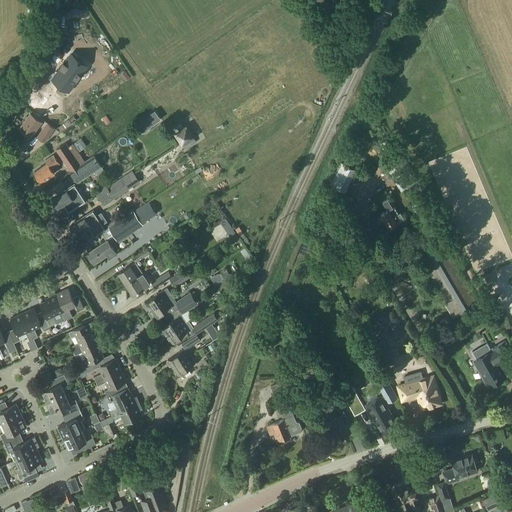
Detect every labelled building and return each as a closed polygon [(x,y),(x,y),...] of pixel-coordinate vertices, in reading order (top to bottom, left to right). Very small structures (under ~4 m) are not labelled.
[(60,68),(53,79),(60,84),(56,91),(63,96),(68,90),(69,90),(86,66),(80,61),(78,59),(77,60),(70,54),(65,62),(63,61),(59,67),(60,68)] [(123,67),(117,69),(119,78),(126,76),(123,67)] [(30,81),(19,98),(32,107),(44,90),(30,81)] [(154,111),(135,124),(142,133),(160,120),(154,111)] [(31,112),(19,128),(30,137),(41,123),(37,120),(38,118),(31,112)] [(47,124),(36,137),(44,143),(55,130),(47,124)] [(183,144),(186,148),(195,142),(193,138),(194,137),(186,124),(172,133),(181,146),(183,144)] [(387,136),(378,141),(390,161),(385,165),(401,192),(416,183),(400,155),(399,156),(387,136)] [(346,150),(351,153),(352,153),(355,145),(350,141),(346,150)] [(65,144),(56,150),(59,154),(74,144),(73,143),(67,147),(65,144)] [(70,171),(80,164),(85,161),(74,144),(59,154),(70,171)] [(346,150),(341,161),(355,168),(355,167),(346,162),(350,156),(351,153),(346,150)] [(46,163),(33,172),(40,182),(54,173),(51,169),(58,164),(53,155),(44,161),(46,163)] [(94,155),(80,164),(70,171),(78,182),(102,166),(94,155)] [(350,156),(346,162),(355,167),(357,168),(360,162),(350,156)] [(341,162),(328,190),(348,223),(355,219),(339,193),(337,194),(335,188),(336,187),(344,191),(355,169),(341,162)] [(98,190),(95,193),(96,196),(98,198),(100,200),(104,199),(110,195),(113,199),(138,182),(132,174),(107,190),(104,186),(98,190)] [(69,188),(51,199),(58,209),(72,200),(71,198),(78,193),(74,187),(70,190),(69,188)] [(381,215),(377,218),(380,223),(384,221),(390,229),(392,229),(397,227),(397,224),(404,220),(389,196),(381,201),(386,211),(380,214),(381,215)] [(413,199),(408,201),(413,213),(418,211),(413,199)] [(150,200),(109,228),(117,241),(141,226),(142,227),(160,215),(150,200)] [(83,217),(69,226),(76,236),(88,228),(93,237),(104,229),(93,212),(84,218),(83,217)] [(227,232),(232,228),(225,218),(220,222),(227,232)] [(420,223),(409,229),(411,233),(422,228),(420,223)] [(235,229),(239,236),(243,234),(238,227),(235,229)] [(236,235),(232,237),(237,245),(241,242),(236,235)] [(100,244),(87,253),(93,263),(105,255),(108,259),(116,254),(106,239),(100,244)] [(442,242),(418,256),(453,317),(477,303),(442,242)] [(142,252),(133,258),(135,262),(144,256),(142,252)] [(125,284),(142,273),(135,262),(118,273),(125,284)] [(184,269),(169,279),(173,285),(188,276),(184,269)] [(218,274),(221,279),(229,274),(225,269),(218,274)] [(168,271),(151,282),(154,288),(171,277),(168,271)] [(145,278),(142,273),(125,284),(133,295),(144,287),(140,281),(145,278)] [(487,274),(480,277),(485,289),(492,285),(487,274)] [(216,284),(220,289),(229,283),(225,278),(222,280),(216,284)] [(67,289),(56,294),(68,320),(72,318),(68,310),(75,307),(77,312),(83,309),(77,296),(72,299),(67,289)] [(143,304),(141,305),(145,311),(147,310),(148,311),(164,301),(171,296),(166,289),(159,293),(143,303),(143,304)] [(179,308),(194,299),(190,292),(179,300),(179,301),(176,303),(179,308)] [(49,309),(42,312),(49,326),(56,323),(53,317),(60,314),(63,322),(68,320),(56,294),(55,294),(54,293),(48,295),(49,297),(44,299),(49,309)] [(231,294),(225,299),(228,302),(234,296),(231,294)] [(168,308),(176,303),(171,296),(164,301),(148,311),(149,312),(147,314),(151,319),(153,318),(153,319),(169,308),(168,308)] [(197,303),(194,299),(179,308),(182,313),(197,303)] [(496,301),(491,303),(494,311),(499,309),(496,301)] [(33,308),(21,313),(33,338),(37,336),(34,329),(41,325),(33,308)] [(14,328),(8,331),(13,343),(20,340),(18,336),(25,333),(28,340),(33,338),(21,313),(10,318),(14,328)] [(185,322),(165,336),(170,344),(192,329),(195,334),(217,320),(213,313),(192,327),(188,320),(185,322)] [(160,329),(158,330),(162,336),(164,335),(165,336),(185,322),(180,315),(160,328),(160,329)] [(90,323),(68,333),(70,338),(75,336),(78,343),(70,347),(72,351),(98,340),(90,323)] [(0,330),(0,353),(1,353),(0,350),(0,343),(4,342),(6,346),(13,343),(8,331),(1,334),(0,330)] [(196,334),(181,344),(185,350),(200,340),(196,334)] [(98,340),(72,351),(74,356),(82,352),(85,359),(81,361),(84,367),(103,358),(101,352),(103,351),(98,340)] [(491,351),(476,359),(485,376),(482,377),(488,387),(505,377),(499,365),(502,363),(502,364),(511,358),(511,355),(504,341),(493,347),(494,350),(491,351)] [(166,361),(166,363),(168,367),(170,367),(171,366),(172,368),(187,357),(182,350),(167,360),(167,361),(166,361)] [(187,357),(172,368),(177,375),(182,372),(186,377),(191,374),(187,368),(192,365),(187,357)] [(103,358),(84,367),(91,363),(94,369),(97,367),(101,374),(93,377),(95,382),(121,370),(115,359),(105,363),(103,358)] [(54,371),(50,372),(53,379),(63,374),(62,370),(58,369),(54,371)] [(121,370),(95,382),(97,386),(105,382),(108,389),(104,391),(107,397),(118,391),(116,386),(126,381),(121,370)] [(318,371),(307,378),(314,388),(319,385),(316,381),(322,377),(318,371)] [(53,387),(41,392),(46,403),(65,395),(62,387),(68,384),(63,374),(53,379),(52,379),(50,380),(53,387)] [(385,399),(368,409),(382,433),(390,429),(392,430),(396,428),(395,426),(397,425),(384,403),(396,396),(385,377),(376,383),(385,399)] [(424,378),(397,386),(402,400),(414,397),(414,394),(418,393),(422,407),(426,406),(428,407),(430,407),(432,406),(434,405),(435,403),(440,402),(437,392),(438,392),(434,378),(424,381),(424,378)] [(284,419),(266,426),(270,435),(275,433),(278,441),(283,439),(285,440),(290,439),(290,436),(300,432),(299,431),(301,428),(299,423),(295,421),(279,382),(270,386),(284,419)] [(80,384),(72,386),(75,395),(83,392),(80,384)] [(320,386),(314,390),(321,400),(327,396),(320,386)] [(118,391),(107,397),(109,403),(113,401),(116,408),(109,411),(111,416),(139,403),(136,397),(134,398),(131,392),(121,397),(118,391)] [(355,416),(365,410),(355,392),(344,398),(355,416)] [(65,395),(46,403),(52,415),(64,410),(66,415),(79,409),(75,400),(69,402),(65,395)] [(343,400),(336,403),(342,416),(349,413),(343,400)] [(0,419),(2,424),(21,415),(16,404),(4,409),(1,403),(0,403),(0,419)] [(139,403),(111,416),(113,420),(120,416),(124,424),(142,415),(139,410),(142,409),(139,403)] [(69,421),(57,427),(62,438),(81,429),(77,422),(84,419),(79,409),(66,415),(69,421)] [(89,421),(99,416),(95,409),(85,413),(89,421)] [(5,432),(0,434),(0,435),(4,444),(17,438),(14,432),(26,426),(21,415),(2,424),(5,432)] [(323,436),(319,439),(323,448),(330,445),(328,442),(333,440),(333,441),(341,437),(342,439),(349,437),(340,416),(325,422),(328,428),(321,432),(323,436)] [(108,424),(102,426),(107,439),(113,436),(108,424)] [(95,444),(91,434),(84,437),(81,429),(62,438),(67,449),(79,444),(82,450),(95,444)] [(17,438),(4,444),(8,453),(14,451),(18,459),(37,450),(36,448),(38,446),(34,437),(20,444),(17,438)] [(172,453),(169,469),(182,471),(184,458),(184,454),(182,449),(176,448),(175,453),(172,453)] [(21,466),(15,469),(20,479),(37,471),(34,465),(42,461),(37,450),(18,459),(21,466)] [(454,468),(443,471),(447,484),(459,480),(457,476),(477,470),(475,465),(476,464),(475,459),(473,459),(472,454),(463,457),(463,459),(452,462),(454,468)] [(118,457),(109,461),(116,482),(125,478),(118,457)] [(89,472),(81,476),(83,482),(92,478),(89,472)] [(135,475),(126,478),(132,495),(141,492),(135,475)] [(445,481),(437,483),(442,500),(450,498),(445,481)] [(159,511),(158,509),(164,507),(160,497),(162,496),(159,486),(150,489),(152,497),(140,501),(144,511),(159,511)] [(417,494),(418,494),(416,489),(409,491),(407,488),(401,490),(400,488),(394,490),(396,496),(397,495),(401,507),(400,507),(401,511),(413,511),(414,511),(422,509),(417,494)] [(68,490),(61,492),(65,503),(72,501),(68,490)] [(501,492),(484,499),(488,510),(505,504),(501,492)] [(443,511),(438,495),(424,500),(428,511),(443,511)] [(5,511),(6,511),(12,510),(9,502),(2,505),(5,511)]
